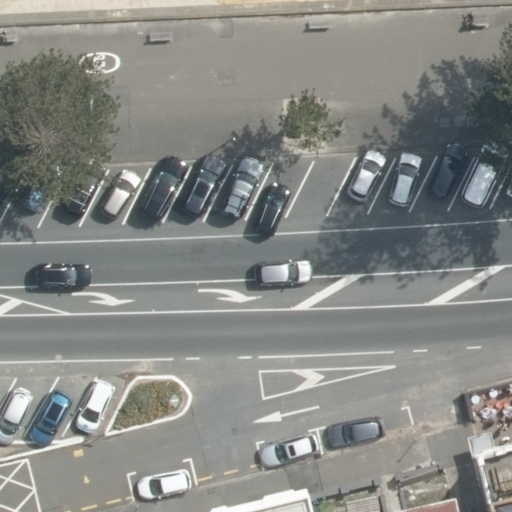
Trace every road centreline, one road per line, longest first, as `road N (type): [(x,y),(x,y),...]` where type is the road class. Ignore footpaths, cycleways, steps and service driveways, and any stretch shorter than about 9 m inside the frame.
road 1 (residential): [(511,312),(495,341),(320,409),(222,436)]
road 2 (secondary): [(205,289),(511,271)]
road 3 (residential): [(222,436),(0,495)]
road 4 (secondary): [(0,303),(205,289)]
road 5 (residential): [(205,289),(222,370),(222,436)]
